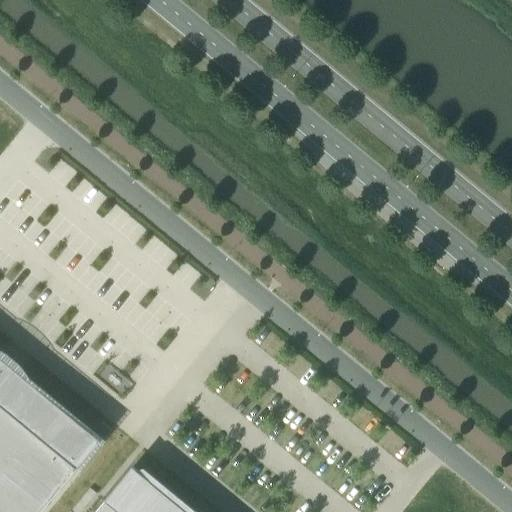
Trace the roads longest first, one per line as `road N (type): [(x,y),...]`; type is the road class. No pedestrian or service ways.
road 1 (unclassified): [(0,84),(511,505)]
road 2 (secondary): [(158,0),(511,293)]
road 3 (secondary): [(511,235),(225,0)]
